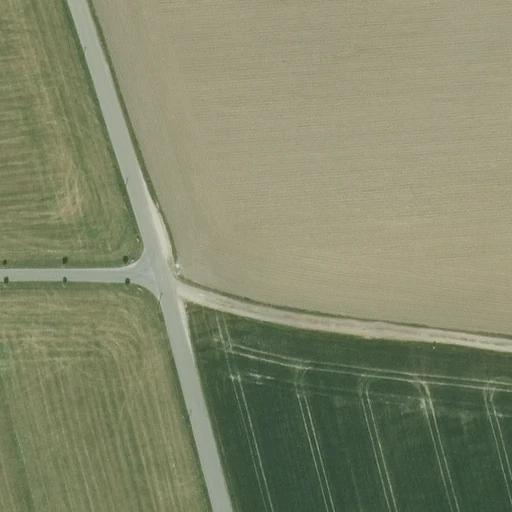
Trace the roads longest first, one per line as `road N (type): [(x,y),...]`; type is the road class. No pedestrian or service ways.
road 1 (unclassified): [(76,0),(162,276),(223,511)]
road 2 (track): [(511,347),(285,318),(163,284)]
